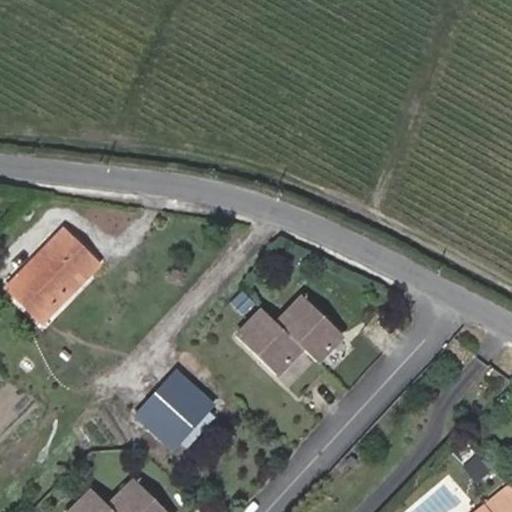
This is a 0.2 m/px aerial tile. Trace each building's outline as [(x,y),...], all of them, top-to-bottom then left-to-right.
[(12,280),(48,316),(98,265),(63,229),(12,280)] [(48,316),(12,280),(7,285),(42,321),(48,316)] [(261,311),(236,339),(277,376),(302,348),(317,361),(342,334),(301,297),(276,324),(261,311)] [(194,425),(209,409),(214,403),(176,367),(133,414),(171,449),(173,448),(188,432),(194,425)] [(209,409),(194,425),(208,438),(223,421),(209,409)] [(188,432),(173,448),(187,461),(202,445),(188,432)] [(71,511),(171,511),(136,478),(110,505),(94,489),(71,511)] [(511,511),(511,485),(478,511),(511,511)]
